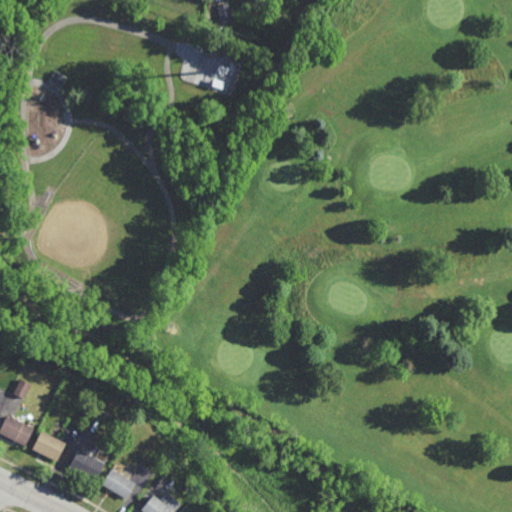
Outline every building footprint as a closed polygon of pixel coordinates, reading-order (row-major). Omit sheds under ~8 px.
[(221,22),(217,6),(227,3),(231,19),(221,22)] [(24,398),(14,393),(23,376),(33,381),(24,398)] [(28,443),(1,430),(9,412),(26,420),(25,421),(36,426),(28,443)] [(58,459),(34,447),(43,428),(67,440),(58,459)] [(97,480),(71,465),(81,447),(107,462),(97,480)] [(94,458),(104,462),(108,454),(98,449),(94,458)] [(126,497),(104,483),(113,468),(135,482),(126,497)] [(174,511),(144,511),(140,508),(153,493),(174,511)]
